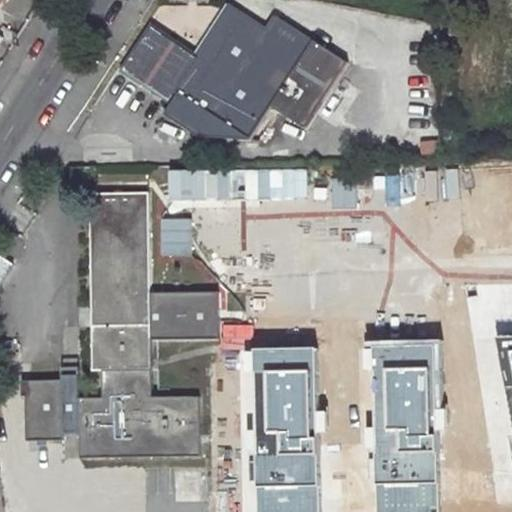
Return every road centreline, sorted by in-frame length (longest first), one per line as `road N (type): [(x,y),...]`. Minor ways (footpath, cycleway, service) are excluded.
road 1 (unknown): [(511,282),(336,281),(302,293),(283,314),(274,343),(275,462),(266,493),(225,510),(168,506)]
road 2 (tertiary): [(0,152),(96,0)]
road 3 (unknown): [(280,0),(399,36)]
